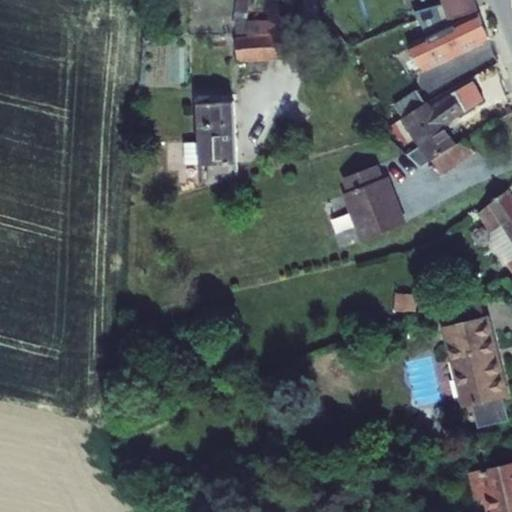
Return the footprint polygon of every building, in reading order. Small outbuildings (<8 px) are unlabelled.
[(449,0),(457,28),(484,14),(479,0),(449,0)] [(406,59),(418,83),(493,41),(485,17),(434,45),(418,53),(406,59)] [(414,45),(418,53),(434,45),(429,37),(414,45)] [(241,65),(296,65),(295,39),(240,40),(241,65)] [(419,164),(426,172),(437,166),(445,161),(458,153),(455,148),(444,129),(484,106),(474,90),(435,114),(431,110),(412,121),(410,122),(431,156),(419,164)] [(405,108),(412,121),(431,110),(424,97),(405,108)] [(201,172),(201,183),(240,180),(238,129),(237,101),(201,102),(201,150),(201,172)] [(445,161),(437,166),(446,181),(480,161),(471,145),(468,147),(458,153),(445,161)] [(201,150),(186,150),(186,172),(201,172),(201,150)] [(383,171),(349,185),(354,199),(351,200),(370,247),(411,230),(392,183),(389,185),(383,171)] [(511,197),(486,217),(499,236),(494,239),(511,267),(511,197)] [(445,320),(448,335),(492,324),(488,309),(445,320)] [(467,412),(510,401),(492,324),(448,335),(467,412)] [(490,504),(491,511),(511,511),(511,473),(474,483),(480,507),(490,504)]
